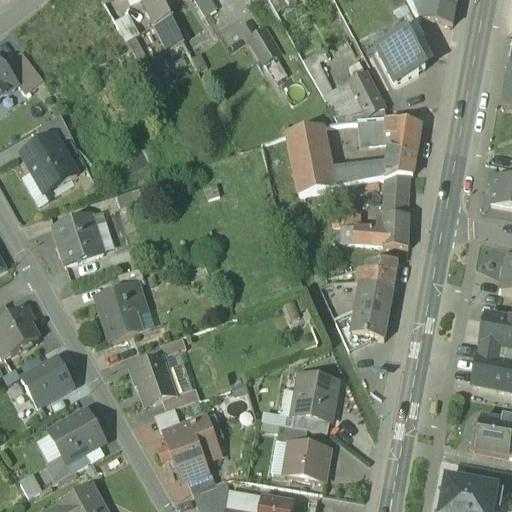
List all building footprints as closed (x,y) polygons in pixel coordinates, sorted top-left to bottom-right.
[(140,0),(155,30),(170,20),(160,0),(140,0)] [(427,0),(406,0),(410,6),(412,6),(426,9),(427,0)] [(457,0),(427,0),(426,9),(455,13),(457,0)] [(426,9),(412,6),(415,13),(418,21),(422,22),(422,25),(452,30),(455,13),(426,9)] [(377,38),(381,45),(401,35),(398,28),(377,38)] [(407,41),(412,51),(424,44),(417,30),(404,37),(407,41)] [(450,38),(437,35),(434,48),(448,51),(450,38)] [(263,39),(249,47),(263,70),(277,62),(263,39)] [(412,51),(407,41),(376,58),(395,93),(426,77),(412,51)] [(19,91),(24,97),(39,85),(20,59),(4,71),(19,91)] [(0,105),(19,91),(4,71),(0,66),(0,105)] [(195,68),(179,76),(183,84),(199,77),(195,68)] [(511,76),(509,76),(502,113),(511,114),(511,76)] [(368,88),(352,96),(363,118),(371,114),(379,110),(368,88)] [(352,96),(341,102),(351,121),(363,118),(352,96)] [(383,117),(379,110),(371,114),(376,122),(383,117)] [(61,120),(36,134),(44,147),(55,141),(59,148),(71,141),(61,120)] [(395,127),(374,129),(376,145),(392,142),(395,127)] [(420,131),(395,127),(392,142),(389,158),(415,163),(420,131)] [(322,135),(287,144),(300,204),(335,197),(332,183),(322,135)] [(44,147),(22,160),(44,198),(77,179),(59,148),(55,141),(44,147)] [(415,163),(389,158),(387,172),(384,187),(386,187),(408,183),(412,182),(415,163)] [(387,172),(332,183),(335,197),(337,197),(352,194),(384,187),(387,172)] [(408,183),(386,187),(384,222),(406,223),(408,183)] [(511,186),(495,184),(490,211),(511,214),(511,186)] [(352,194),(337,197),(336,222),(352,222),(352,194)] [(91,220),(52,232),(64,271),(103,258),(91,220)] [(352,222),(336,222),(334,251),(372,252),(372,238),(356,237),(357,223),(352,222)] [(384,222),(377,222),(377,238),(372,238),(372,252),(383,253),(383,254),(409,255),(410,223),(384,222)] [(479,252),(476,275),(497,278),(500,255),(479,252)] [(511,265),(508,264),(501,299),(511,301),(511,265)] [(398,267),(366,270),(366,271),(364,284),(363,290),(392,296),(398,267)] [(139,274),(117,281),(121,295),(138,289),(138,290),(144,288),(139,274)] [(121,295),(97,303),(106,328),(104,329),(110,346),(137,337),(132,322),(147,316),(138,290),(138,289),(121,295)] [(363,290),(361,289),(360,295),(356,320),(387,325),(392,296),(363,290)] [(4,310),(0,311),(0,325),(10,320),(4,310)] [(10,320),(0,325),(0,345),(3,344),(10,358),(38,342),(22,314),(10,320)] [(355,320),(335,329),(347,354),(368,344),(351,341),(355,320)] [(356,320),(355,320),(351,341),(368,344),(384,347),(388,325),(356,320)] [(511,325),(511,326),(486,321),(480,352),(482,352),(505,357),(511,358),(511,325)] [(182,343),(160,351),(163,361),(185,353),(182,343)] [(505,357),(482,352),(479,364),(503,368),(505,357)] [(163,361),(129,374),(135,390),(137,389),(145,411),(163,405),(177,400),(168,374),(163,361)] [(58,363),(21,383),(37,412),(73,392),(58,363)] [(503,368),(479,364),(478,364),(473,392),(511,398),(511,370),(503,369),(503,368)] [(177,400),(192,394),(183,369),(168,374),(177,400)] [(15,373),(3,380),(7,388),(20,381),(15,373)] [(338,388),(298,381),(291,423),(293,423),(329,429),(331,429),(338,388)] [(163,405),(167,415),(199,404),(195,393),(192,394),(177,400),(163,405)] [(174,414),(157,418),(160,431),(177,427),(174,414)] [(86,417),(51,437),(63,458),(67,464),(81,456),(102,445),(86,417)] [(501,425),(480,421),(477,439),(475,438),(472,452),(474,452),(474,455),(508,461),(511,439),(511,436),(511,423),(502,422),(501,425)] [(206,423),(165,439),(183,487),(187,485),(207,478),(207,476),(198,453),(215,447),(206,423)] [(329,429),(293,423),(291,434),(307,437),(327,440),(329,429)] [(291,434),(279,432),(276,448),(288,450),(289,449),(305,452),(307,437),(291,434)] [(305,452),(289,449),(288,450),(283,481),(325,489),(331,457),(305,452)] [(67,464),(63,458),(48,467),(58,485),(88,468),(81,456),(67,464)] [(207,478),(187,485),(193,499),(216,490),(210,475),(207,476),(207,478)] [(31,480),(20,486),(28,501),(39,495),(31,480)] [(492,511),(496,492),(447,482),(441,511),(492,511)] [(193,499),(197,511),(226,511),(229,496),(226,486),(193,499)] [(93,488),(73,499),(75,502),(55,511),(100,511),(98,506),(100,505),(101,503),(93,488)] [(260,511),(262,502),(229,496),(226,511),(260,511)] [(292,511),(293,507),(262,502),(260,511),(292,511)]
